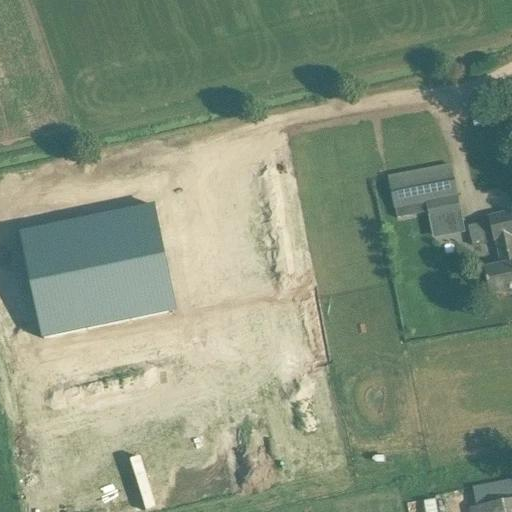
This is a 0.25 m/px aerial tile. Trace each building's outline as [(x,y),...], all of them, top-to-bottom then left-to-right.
[(409,207),(427,203),(428,209),(430,221),(460,215),(451,166),(390,178),(396,209),(409,207)] [(427,203),(409,207),(410,213),(428,209),(427,203)] [(152,207),(20,238),(44,343),(177,312),(152,207)] [(494,242),(496,241),(502,265),(484,269),(490,296),(511,291),(511,218),(511,213),(489,217),(494,242)] [(445,232),(447,270),(479,268),(478,245),(488,244),(486,229),(445,232)] [(73,399),(70,376),(18,384),(22,407),(73,399)] [(30,433),(71,428),(68,402),(27,407),(30,433)] [(511,511),(511,500),(471,509),(471,511),(511,511)]
